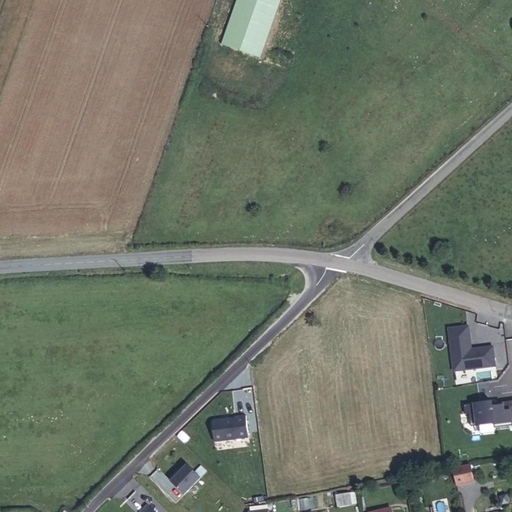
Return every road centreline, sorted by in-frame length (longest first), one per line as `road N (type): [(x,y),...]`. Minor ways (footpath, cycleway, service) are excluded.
road 1 (unclassified): [(83,511),(339,262)]
road 2 (secondary): [(0,264),(176,253),(339,262)]
road 3 (unclassified): [(339,262),(511,107)]
road 4 (secondary): [(339,262),(511,312)]
